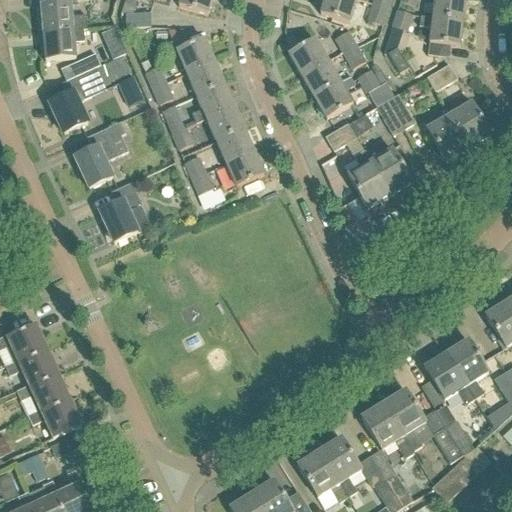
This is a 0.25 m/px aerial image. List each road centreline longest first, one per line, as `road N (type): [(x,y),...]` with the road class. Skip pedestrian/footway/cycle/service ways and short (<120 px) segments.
road 1 (residential): [(252,0),(247,38),(265,102),(380,350)]
road 2 (residential): [(168,486),(236,453),(380,350)]
road 3 (residential): [(168,486),(75,283)]
road 4 (residential): [(380,350),(511,221)]
road 5 (residential): [(75,283),(0,117)]
